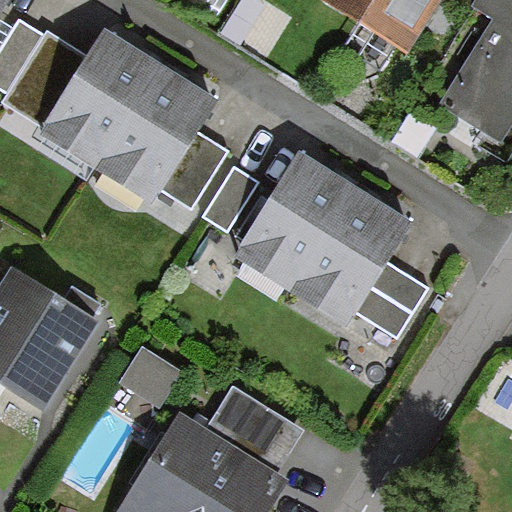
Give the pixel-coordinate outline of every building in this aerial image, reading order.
[(463,0),(331,0),(430,57),(463,0)] [(511,0),(492,0),(488,7),(511,21),(511,32),(467,110),(511,135),(511,0)] [(206,104),(106,47),(53,138),(153,196),(206,104)] [(237,168),(217,218),(244,229),(265,179),(237,168)] [(399,229),(300,171),(247,259),(346,318),(399,229)] [(410,345),(438,286),(404,270),(376,330),(410,345)] [(115,327),(28,277),(0,325),(0,391),(58,425),(115,327)] [(154,350),(131,386),(170,411),(193,375),(154,350)] [(211,420),(182,403),(112,511),(270,511),(292,478),(278,469),(305,427),(235,382),(211,420)]
